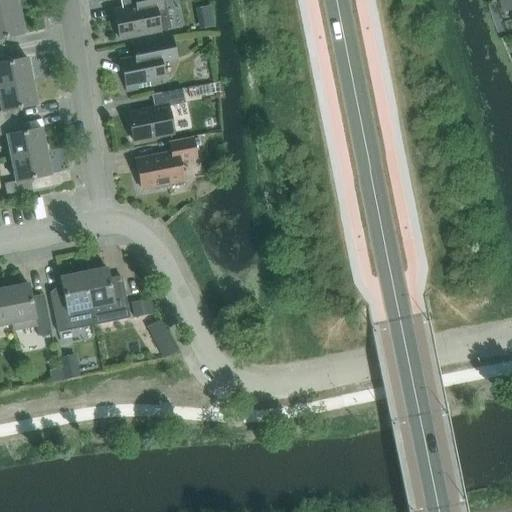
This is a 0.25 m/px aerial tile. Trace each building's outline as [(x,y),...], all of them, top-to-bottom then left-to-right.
[(0,0),(0,14),(16,11),(14,0),(0,0)] [(118,39),(159,31),(169,28),(164,1),(160,2),(159,0),(119,0),(121,9),(113,11),(118,39)] [(0,50),(3,50),(0,38),(21,34),(16,11),(0,14),(0,50)] [(213,25),(212,17),(200,20),(202,28),(213,25)] [(129,46),(131,58),(119,60),(126,91),(149,87),(148,81),(162,78),(159,62),(174,59),(170,37),(143,43),(129,46)] [(0,87),(31,82),(26,58),(5,62),(3,50),(0,50),(0,87)] [(0,123),(17,120),(14,109),(35,104),(31,82),(0,87),(0,123)] [(209,94),(207,84),(187,87),(189,97),(209,94)] [(126,114),(132,141),(172,133),(167,106),(184,103),(181,89),(150,95),(153,109),(126,114)] [(0,136),(5,135),(9,158),(45,151),(40,128),(19,132),(17,120),(0,123),(0,136)] [(140,189),(182,181),(178,162),(195,158),(193,147),(191,140),(191,137),(167,142),(170,153),(134,160),(140,189)] [(198,138),(191,140),(193,147),(199,146),(198,138)] [(5,196),(31,191),(28,179),(49,175),(45,151),(9,158),(14,181),(3,184),(5,196)] [(105,267),(82,272),(93,325),(116,321),(129,318),(122,285),(109,287),(107,278),(105,267)] [(62,297),(50,299),(56,333),(93,325),(82,272),(59,277),(60,283),(62,297)] [(27,283),(3,288),(12,330),(35,326),(37,337),(50,334),(44,301),(31,303),(27,283)] [(12,330),(3,288),(0,288),(0,325),(10,324),(11,331),(12,330)] [(133,317),(151,314),(149,300),(130,304),(133,317)] [(165,332),(153,339),(162,356),(175,349),(165,332)] [(59,359),(60,367),(63,379),(79,375),(74,355),(59,359)]
